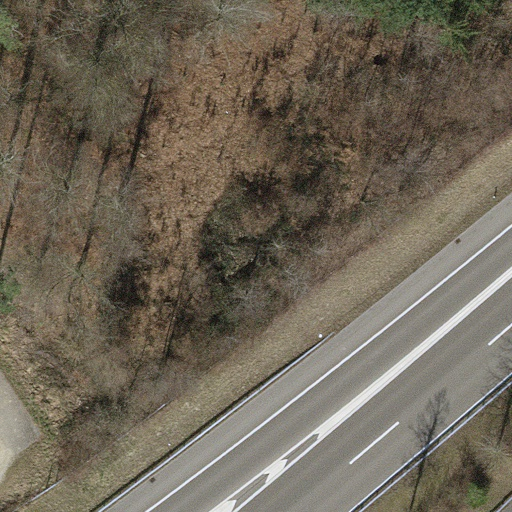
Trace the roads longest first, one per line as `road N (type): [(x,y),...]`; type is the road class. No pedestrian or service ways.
road 1 (motorway): [(511,295),(191,511)]
road 2 (motorway): [(511,327),(296,511)]
